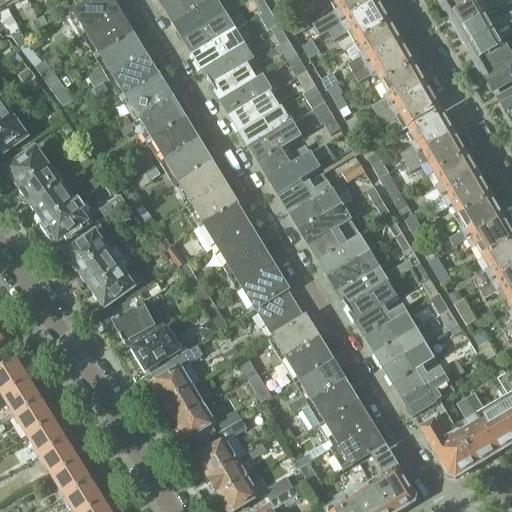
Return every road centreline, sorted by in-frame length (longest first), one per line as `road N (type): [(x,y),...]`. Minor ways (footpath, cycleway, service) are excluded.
road 1 (residential): [(449,511),(139,0)]
road 2 (residential): [(174,511),(56,317),(0,241)]
road 3 (residential): [(511,188),(405,0)]
